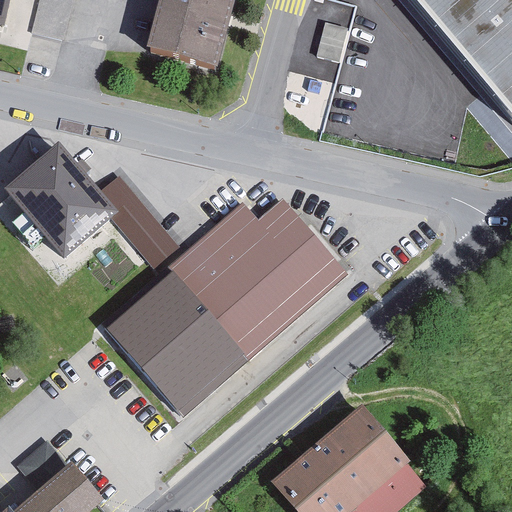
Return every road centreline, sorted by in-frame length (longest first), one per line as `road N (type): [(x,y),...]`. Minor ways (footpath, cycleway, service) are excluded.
road 1 (unclassified): [(511,221),(0,95)]
road 2 (secondary): [(511,221),(169,511)]
